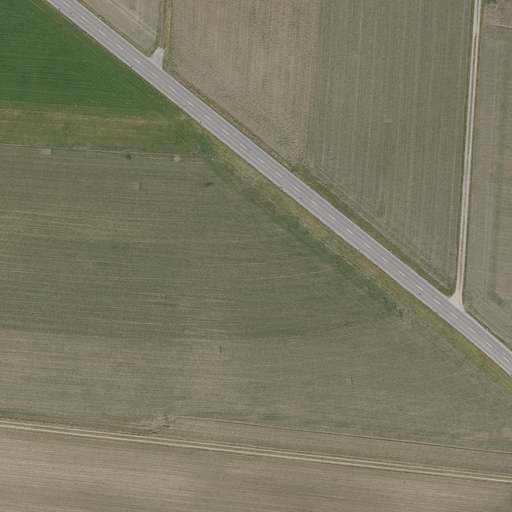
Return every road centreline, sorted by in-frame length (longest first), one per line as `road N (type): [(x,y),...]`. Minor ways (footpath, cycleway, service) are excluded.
road 1 (tertiary): [(59,0),(511,368)]
road 2 (track): [(0,427),(511,481)]
road 3 (track): [(459,321),(479,0)]
